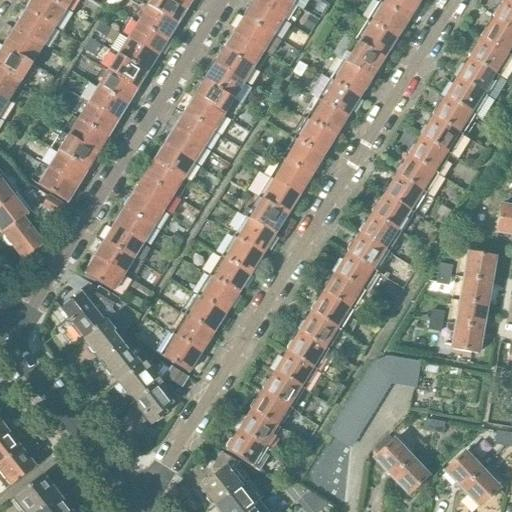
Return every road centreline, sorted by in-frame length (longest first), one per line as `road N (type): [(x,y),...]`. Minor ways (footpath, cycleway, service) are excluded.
road 1 (residential): [(455,0),(137,511)]
road 2 (residential): [(6,347),(222,0)]
road 3 (residential): [(134,511),(6,347)]
